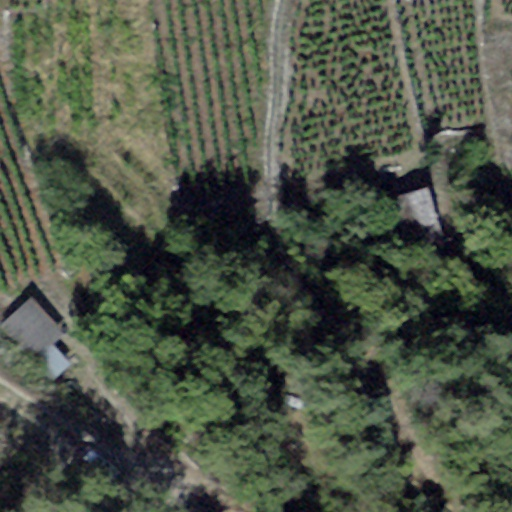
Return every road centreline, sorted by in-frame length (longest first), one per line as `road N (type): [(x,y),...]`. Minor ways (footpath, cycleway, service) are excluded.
road 1 (track): [(438,511),(322,299)]
road 2 (track): [(156,485),(0,391)]
road 3 (track): [(81,355),(137,435),(156,485)]
